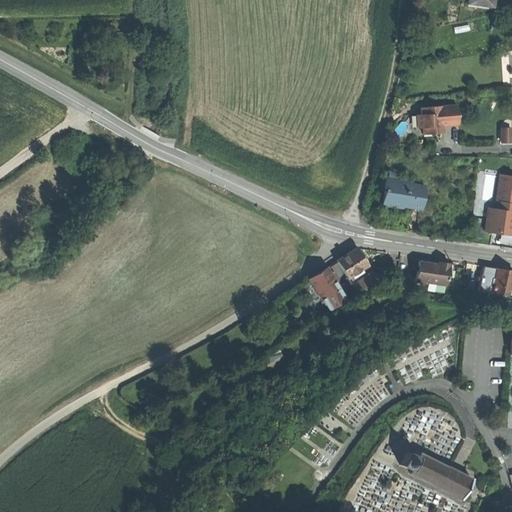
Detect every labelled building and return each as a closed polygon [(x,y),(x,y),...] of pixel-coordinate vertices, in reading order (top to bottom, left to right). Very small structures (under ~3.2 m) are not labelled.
[(443,126),(458,125),(456,105),(420,108),(421,115),(415,115),(416,127),(421,127),(431,126),(431,134),(443,133),(443,126)] [(501,129),(501,142),(510,142),(510,129),(501,129)] [(488,206),(485,230),(511,233),(511,173),(500,172),(496,206),(488,206)] [(383,190),(381,201),(393,203),(393,202),(397,202),(402,203),(401,205),(420,208),(424,185),(411,183),(411,182),(385,178),(383,188),(381,188),(380,190),(383,190)] [(338,260),(349,277),(360,270),(367,265),(362,256),(356,248),(338,260)] [(436,264),(420,262),(418,281),(449,285),(451,263),(443,262),(443,264),(436,264)] [(493,293),(497,267),(483,266),(480,291),(493,293)] [(310,278),(322,298),(340,286),(328,267),(318,273),(310,278)] [(511,269),(506,269),(498,267),(497,275),(511,277),(511,269)] [(349,277),(353,282),(359,278),(361,280),(365,277),(360,270),(349,277)] [(350,284),(356,293),(377,279),(373,272),(365,277),(361,280),(359,278),(353,282),(350,284)] [(510,295),(511,284),(511,277),(497,275),(494,293),(510,295)] [(348,299),(340,286),(322,298),(330,310),(348,299)] [(264,358),(268,365),(282,357),(278,350),(264,358)] [(457,458),(464,461),(470,448),(470,449),(474,440),(466,437),(457,458)] [(409,451),(406,450),(399,464),(410,470),(409,472),(462,498),(471,478),(448,466),(447,467),(410,448),(409,451)]
